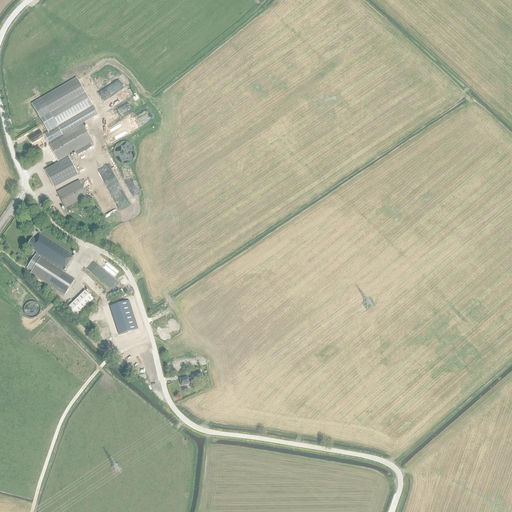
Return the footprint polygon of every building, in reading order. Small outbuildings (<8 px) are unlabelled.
[(111,66),(95,73),(98,78),(113,70),(111,66)] [(41,99),(32,104),(40,118),(43,124),(48,132),(42,135),(43,136),(46,134),(48,133),(53,140),(62,135),(58,128),(78,116),(94,107),(78,80),(77,78),(41,99)] [(119,95),(125,101),(134,90),(128,85),(119,95)] [(129,102),(106,117),(109,123),(133,107),(129,102)] [(40,131),(28,138),(29,140),(32,145),(44,138),(46,140),(56,158),(58,162),(93,142),(82,123),(62,135),(53,140),(48,133),(46,134),(43,136),(42,135),(40,131)] [(116,160),(119,162),(122,163),(126,163),(129,163),(132,161),(134,158),(136,155),(136,152),(135,149),(134,146),(132,143),(129,142),(126,141),(123,141),(120,142),(117,143),(115,146),(114,148),(113,151),(113,155),(115,158),(116,160)] [(70,158),(45,171),(54,188),(78,175),(70,158)] [(56,193),(65,210),(87,198),(79,181),(56,193)] [(108,210),(107,209),(112,207),(111,203),(102,206),(104,211),(108,210)] [(41,257),(30,274),(65,296),(74,281),(62,273),(73,255),(40,234),(36,241),(32,238),(27,246),(37,252),(36,253),(41,257)] [(85,291),(67,309),(75,317),(93,299),(85,291)] [(129,300),(109,307),(118,336),(139,329),(129,300)] [(26,314),(28,316),(31,317),(34,317),(36,316),(38,314),(40,311),(40,309),(39,306),(38,304),(36,302),(33,301),(31,301),(28,302),(26,304),(24,306),(23,309),(24,312),(26,314)] [(195,360),(193,351),(179,354),(181,363),(195,360)] [(180,380),(181,387),(190,385),(189,383),(192,383),(190,378),(188,379),(188,378),(180,380)]
